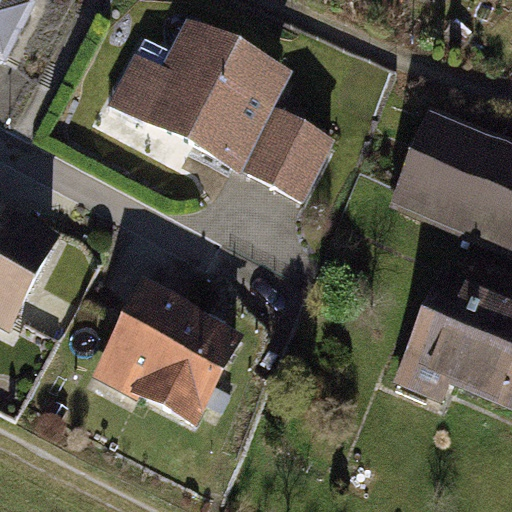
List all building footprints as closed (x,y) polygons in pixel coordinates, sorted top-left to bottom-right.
[(42,0),(24,0),(10,28),(0,22),(0,62),(15,70),(49,3),(42,0)] [(0,0),(0,22),(10,28),(24,0),(0,0)] [(145,58),(114,119),(248,187),(254,176),(286,112),(304,77),(195,21),(170,70),(145,58)] [(349,145),(286,112),(254,176),(317,208),(349,145)] [(511,146),(441,116),(402,208),(511,254),(511,146)] [(74,249),(0,209),(0,330),(24,343),(74,249)] [(460,392),(511,413),(511,298),(447,271),(398,388),(452,411),(460,392)] [(97,377),(201,438),(257,344),(154,282),(97,377)]
